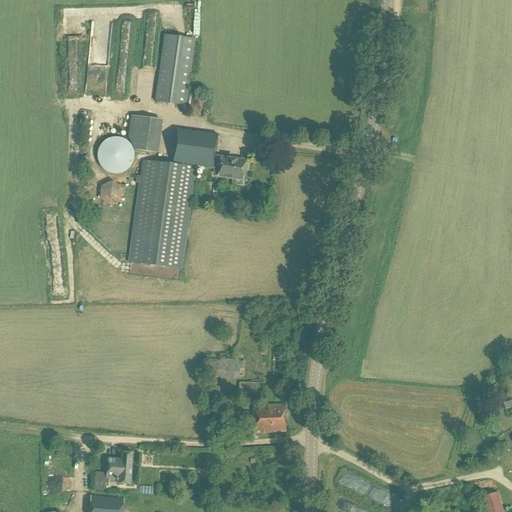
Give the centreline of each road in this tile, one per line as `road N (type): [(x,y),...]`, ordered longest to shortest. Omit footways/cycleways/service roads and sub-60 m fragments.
road 1 (tertiary): [(308,511),(320,340),(383,68),(390,0)]
road 2 (track): [(310,438),(227,444),(0,428)]
